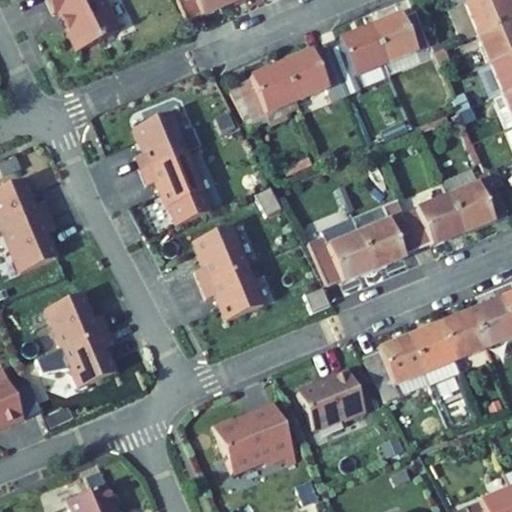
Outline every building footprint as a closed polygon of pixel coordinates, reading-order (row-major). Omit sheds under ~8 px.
[(58,13),(76,54),(118,34),(102,1),(104,0),(44,0),(52,16),(58,13)] [(228,0),(175,0),(186,24),(200,18),(201,20),(232,7),(228,0)] [(462,6),(475,38),(511,22),(502,0),(449,0),(453,10),(462,6)] [(447,12),(460,44),(475,38),(462,6),(453,10),(447,12)] [(384,69),(415,55),(429,50),(414,15),(400,20),(399,19),(368,32),(384,69)] [(511,22),(475,38),(488,68),(511,57),(511,22)] [(325,52),(344,99),(389,80),(388,78),(384,69),(368,32),(337,44),(338,46),(325,52)] [(428,45),(432,55),(440,52),(436,42),(428,45)] [(325,93),(330,105),(344,99),(325,52),(311,58),(310,56),(279,69),(295,106),(325,93)] [(433,56),(437,65),(446,61),(442,52),(433,56)] [(388,78),(418,65),(415,55),(384,69),(388,78)] [(511,93),(511,57),(488,68),(474,73),(487,104),(500,98),(511,93)] [(227,93),(249,133),(266,126),(263,119),(295,106),(279,69),(249,81),(249,83),(227,93)] [(511,93),(500,98),(511,126),(511,93)] [(463,113),(479,106),(475,95),(458,102),(463,113)] [(269,131),(287,123),(285,118),(298,113),(295,106),(263,119),(266,126),(269,131)] [(134,160),(140,174),(186,155),(169,116),(133,130),(143,156),(134,160)] [(381,144),(405,135),(402,126),(378,136),(381,144)] [(478,167),(460,126),(456,127),(474,169),(478,167)] [(140,174),(146,188),(155,184),(166,210),(202,195),(186,155),(140,174)] [(495,192),(502,189),(495,171),(487,175),(495,192)] [(473,180),(470,173),(440,186),(445,200),(476,187),(473,180)] [(445,200),(461,237),(492,224),(491,222),(505,216),(495,192),(487,175),(482,177),(473,180),(476,187),(445,200)] [(0,191),(0,229),(3,236),(49,217),(43,203),(34,207),(24,181),(0,191)] [(337,190),(347,213),(351,212),(342,189),(337,190)] [(416,254),(429,248),(430,250),(461,237),(445,200),(401,219),(416,254)] [(357,237),(372,274),(403,261),(402,259),(416,254),(401,219),(395,204),(350,222),(357,237)] [(49,217),(3,236),(19,276),(56,261),(46,235),(55,231),(49,217)] [(350,222),(321,235),(323,241),(327,250),(357,237),(350,222)] [(194,273),(200,287),(246,268),(230,229),(193,244),(203,270),(194,273)] [(340,285),(341,287),(372,274),(357,237),(327,250),(323,241),(307,247),(326,291),(340,285)] [(246,268),(200,287),(206,302),(215,298),(225,323),(262,308),(246,268)] [(45,311),(62,352),(108,332),(102,318),(92,322),(82,296),(45,311)] [(511,296),(498,302),(511,335),(511,296)] [(468,315),(484,352),(511,340),(511,335),(498,302),(468,315)] [(468,315),(438,328),(453,365),(484,352),(468,315)] [(408,341),(428,389),(459,377),(453,365),(438,328),(408,341)] [(108,332),(62,352),(78,391),(115,375),(104,350),(113,346),(108,332)] [(377,354),(378,356),(361,362),(385,407),(428,389),(408,341),(377,354)] [(0,430),(22,422),(1,373),(0,373),(0,430)] [(297,396),(312,433),(341,421),(343,423),(364,415),(347,373),(297,396)] [(483,411),(486,419),(502,413),(499,404),(483,411)] [(212,429),(231,476),(264,463),(266,468),(285,461),(293,458),(273,408),(244,420),(246,425),(235,429),(231,421),(212,429)] [(54,418),(58,427),(67,423),(63,414),(54,418)] [(468,448),(464,439),(453,444),(456,453),(468,448)] [(382,447),(387,460),(402,454),(397,441),(382,447)] [(285,461),(287,468),(296,464),(293,458),(285,461)] [(64,505),(67,511),(115,511),(105,488),(64,505)] [(297,494),(303,508),(317,502),(311,489),(297,494)] [(511,511),(511,498),(509,493),(463,511),(511,511)]
